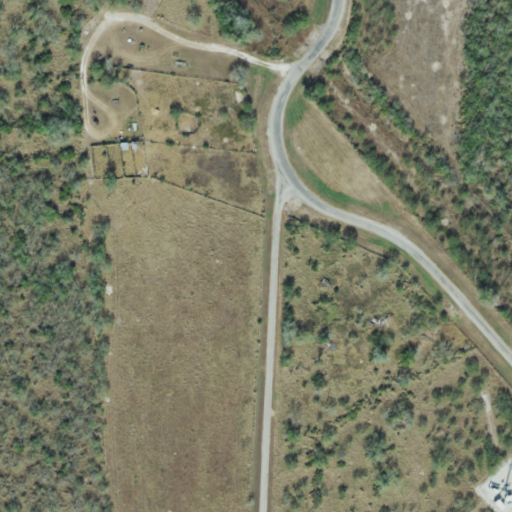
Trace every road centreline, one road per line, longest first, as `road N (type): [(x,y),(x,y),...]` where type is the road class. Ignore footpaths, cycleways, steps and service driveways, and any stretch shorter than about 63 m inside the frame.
road 1 (residential): [(263,511),(281,160)]
road 2 (residential): [(511,358),(415,250),(313,201),(281,160)]
road 3 (residential): [(281,160),(278,107),(328,32),(339,0)]
